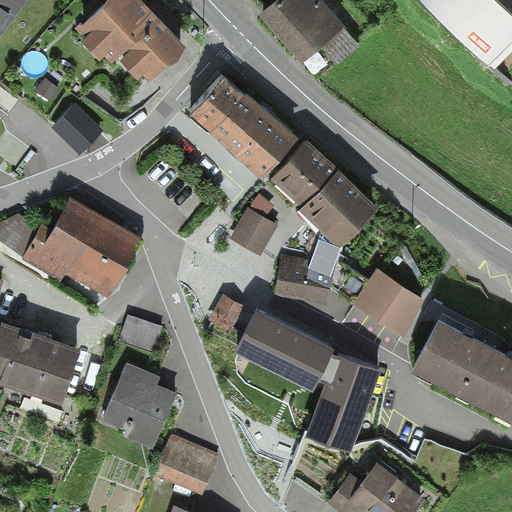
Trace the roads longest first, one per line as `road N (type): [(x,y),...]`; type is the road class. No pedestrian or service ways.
road 1 (residential): [(158,254),(198,256),(397,363),(410,394),(511,440)]
road 2 (primary): [(238,28),(342,125),(511,251)]
road 3 (residential): [(158,254),(232,452),(269,511)]
road 4 (residential): [(238,28),(143,133),(85,166)]
